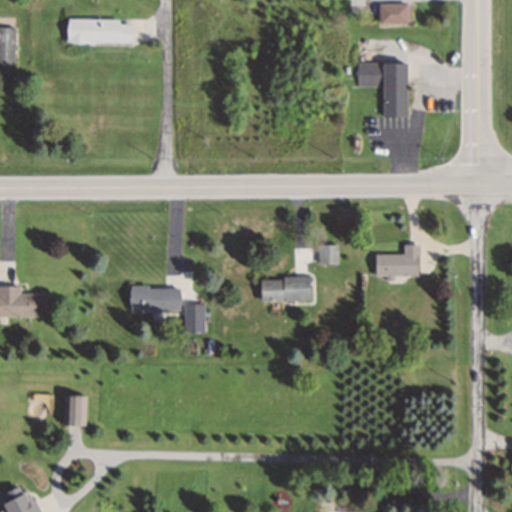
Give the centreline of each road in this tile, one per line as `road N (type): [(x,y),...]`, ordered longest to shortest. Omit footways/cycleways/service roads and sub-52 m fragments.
road 1 (tertiary): [(0,186),(480,185)]
road 2 (residential): [(480,185),(479,511)]
road 3 (tertiary): [(478,0),(480,185)]
